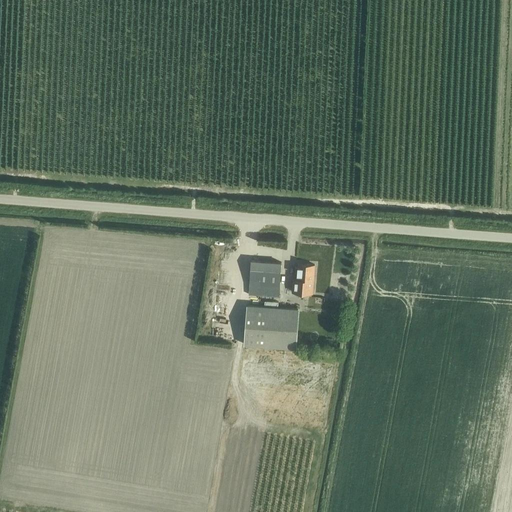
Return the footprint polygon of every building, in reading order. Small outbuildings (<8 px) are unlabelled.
[(280,289),(286,289),(288,265),(252,262),(249,296),(279,299),(280,289)] [(293,292),(314,294),(317,265),(299,264),(297,279),(294,279),(293,292)] [(245,345),(295,348),(298,308),(248,305),(245,345)] [(239,405),(316,415),(320,382),(243,372),(239,405)] [(312,423),(313,417),(264,408),(263,414),(312,423)]
